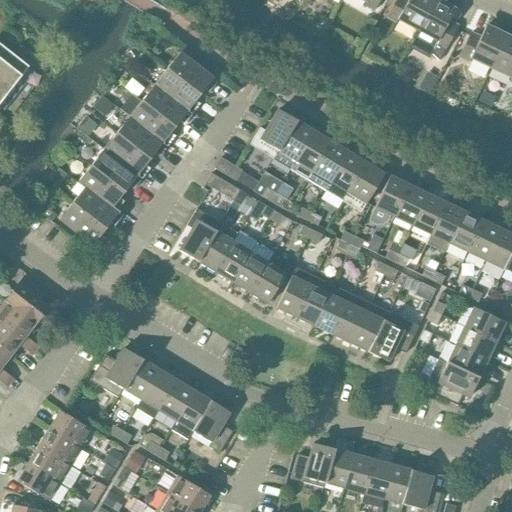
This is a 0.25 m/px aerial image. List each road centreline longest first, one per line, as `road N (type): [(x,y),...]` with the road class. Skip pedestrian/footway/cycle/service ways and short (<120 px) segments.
road 1 (residential): [(240,63),(90,297)]
road 2 (residential): [(489,457),(276,405)]
road 3 (residential): [(276,405),(90,297)]
road 4 (residential): [(90,297),(7,431),(0,469)]
